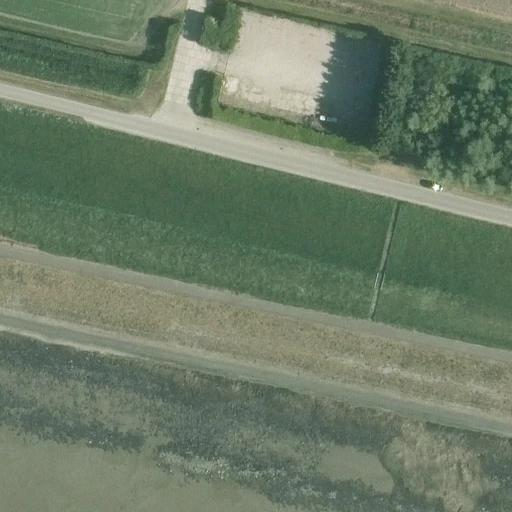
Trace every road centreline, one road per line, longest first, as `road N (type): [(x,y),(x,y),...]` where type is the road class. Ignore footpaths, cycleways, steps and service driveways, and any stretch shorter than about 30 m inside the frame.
road 1 (unclassified): [(511,219),(0,90)]
road 2 (track): [(164,132),(196,0)]
